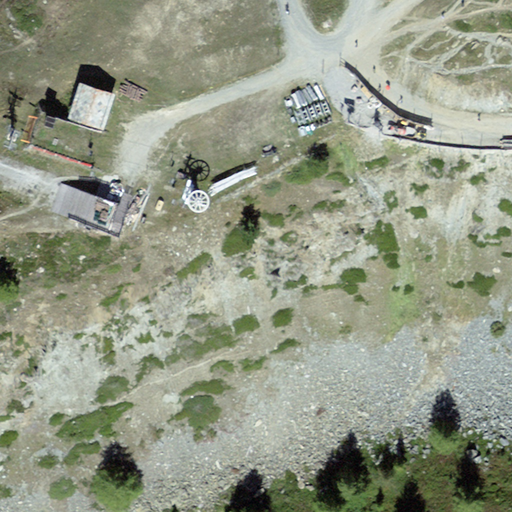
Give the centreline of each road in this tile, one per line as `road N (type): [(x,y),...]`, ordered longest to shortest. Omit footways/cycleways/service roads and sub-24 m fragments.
road 1 (track): [(311,47),(293,67),(153,126),(125,172),(108,181)]
road 2 (track): [(342,43),(407,109),(511,126)]
